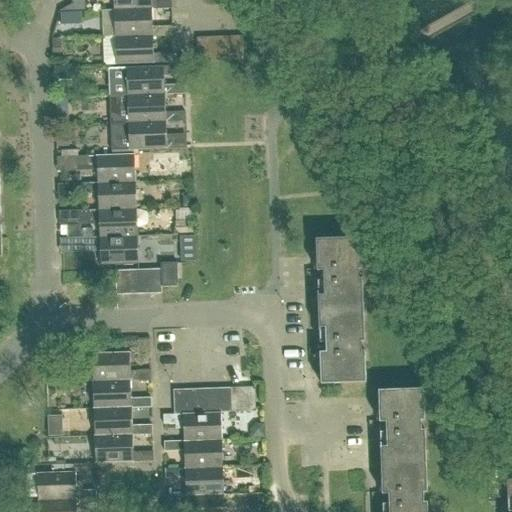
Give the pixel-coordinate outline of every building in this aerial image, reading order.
[(152,10),(152,11),(172,10),(171,0),(152,1),(152,0),(115,0),(115,11),(152,10)] [(153,37),(152,11),(152,10),(115,11),(116,38),(153,37)] [(80,13),(61,14),(61,26),(80,25),(80,13)] [(159,38),(173,37),(172,27),(159,28),(159,38)] [(153,37),(116,38),(108,39),(103,44),(103,61),(109,66),(154,65),(153,37)] [(210,63),(221,63),(220,38),(209,39),(210,63)] [(221,63),(232,62),(231,38),(220,38),(221,63)] [(231,38),(232,62),(243,62),(242,38),(231,38)] [(198,63),(210,63),(209,39),(197,39),(198,63)] [(160,64),(174,64),(174,54),(160,55),(160,64)] [(110,97),(165,95),(164,69),(127,70),(109,70),(110,97)] [(171,96),(185,95),(185,86),(171,86),(171,96)] [(111,124),(166,122),(165,95),(110,97),(111,124)] [(173,123),(186,122),(186,113),(172,113),(173,123)] [(166,122),(111,124),(112,153),(167,151),(166,122)] [(173,150),(187,150),(187,140),(173,141),(173,150)] [(98,157),(98,171),(98,186),(136,184),(135,156),(98,157)] [(77,158),(78,167),(78,168),(91,167),(91,157),(77,158)] [(335,180),(325,181),(327,205),(337,204),(335,180)] [(79,193),(92,193),(92,184),(78,185),(79,193)] [(99,213),(137,211),(136,184),(98,186),(99,213)] [(99,213),(100,240),(137,239),(137,228),(141,228),(147,225),(148,222),(148,216),(147,213),(141,211),(137,211),(99,213)] [(79,213),(80,221),(93,221),(93,212),(79,213)] [(180,237),(181,262),(196,261),(195,237),(180,237)] [(137,239),(100,240),(101,266),(138,265),(137,239)] [(318,313),(364,312),(361,239),(316,241),(316,252),(318,313)] [(161,271),(162,288),(178,288),(177,264),(161,265),(161,271)] [(139,296),(151,295),(150,271),(138,272),(139,296)] [(162,295),(162,288),(161,271),(150,271),(151,295),(162,295)] [(117,296),(128,296),(127,272),(116,272),(117,296)] [(128,296),(139,296),(138,272),(127,272),(128,296)] [(364,312),(318,313),(321,373),(321,386),(366,384),(364,312)] [(86,383),(94,383),(130,381),(129,353),(93,355),(93,366),(85,366),(86,383)] [(137,382),(150,382),(150,372),(136,372),(137,382)] [(94,410),(131,409),(130,381),(94,383),(94,410)] [(242,389),(243,414),(255,413),(254,388),(242,389)] [(220,414),(232,414),(231,389),(219,390),(220,414)] [(232,414),(243,414),(242,389),(231,389),(232,414)] [(197,415),(209,415),(208,390),(196,391),(197,415)] [(209,415),(220,414),(219,390),(208,390),(209,415)] [(174,416),(186,416),(185,391),(173,392),(174,416)] [(186,416),(197,415),(196,391),(185,391),(186,416)] [(381,465),(426,463),(424,391),(379,392),(379,403),(381,465)] [(138,409),(151,409),(151,399),(137,399),(138,409)] [(95,437),(132,436),(131,409),(94,410),(95,437)] [(185,443),(221,442),(220,415),(184,416),(185,443)] [(164,426),(178,426),(177,417),(164,417),(164,426)] [(139,436),(152,436),(152,426),(138,426),(139,436)] [(56,448),(85,447),(84,427),(55,429),(56,448)] [(132,436),(95,437),(96,464),(133,463),(132,436)] [(186,471),(222,469),(221,442),(185,443),(186,471)] [(165,453),(179,452),(179,443),(165,443),(165,453)] [(140,463),(153,463),(153,452),(139,453),(140,463)] [(428,511),(426,463),(381,465),(382,511),(428,511)] [(187,498),(223,496),(222,469),(186,471),(187,498)] [(166,481),(180,480),(180,470),(166,470),(166,481)] [(39,503),(77,501),(76,473),(38,475),(39,503)] [(83,502),(97,501),(96,491),(83,492),(83,502)] [(224,511),(223,496),(187,498),(187,511),(224,511)] [(167,507),(181,507),(181,497),(167,497),(167,507)] [(39,511),(77,511),(77,501),(39,503),(39,511)]
